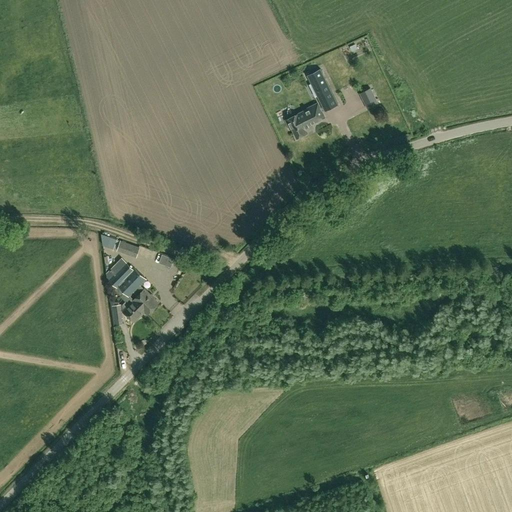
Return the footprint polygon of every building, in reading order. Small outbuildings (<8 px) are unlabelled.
[(362,99),(373,93),(370,88),(360,93),(362,99)] [(292,129),(297,137),(299,136),(301,137),(303,135),(304,134),(307,132),(306,130),(310,128),(311,129),(313,128),(311,123),(319,119),(316,114),(322,111),(317,103),(311,106),(312,108),(298,115),(298,114),(285,120),(290,130),(292,129)] [(111,237),(111,238),(109,242),(119,245),(117,251),(137,258),(140,247),(120,240),(120,241),(111,237)] [(147,314),(148,314),(158,303),(154,298),(155,297),(152,293),(150,294),(145,289),(144,290),(139,286),(146,279),(135,268),(133,269),(124,260),(124,261),(122,259),(111,271),(111,272),(108,275),(109,276),(108,277),(117,287),(119,285),(125,291),(120,296),(125,301),(122,305),(123,311),(124,310),(135,321),(145,311),(147,314)] [(123,318),(121,305),(113,306),(114,319),(123,318)]
